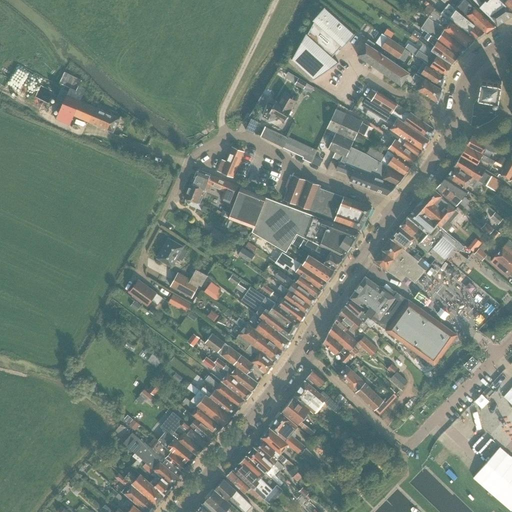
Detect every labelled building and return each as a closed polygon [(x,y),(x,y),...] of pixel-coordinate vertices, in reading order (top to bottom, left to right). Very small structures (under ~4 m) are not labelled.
[(458,4),(454,9),(466,18),(467,17),(484,33),(494,26),(470,2),(467,0),(463,0),(459,5),(458,4)] [(511,0),(487,0),(486,1),(485,0),(484,0),(482,3),(478,0),(471,0),(497,25),(502,21),(510,15),(511,13),(511,0)] [(428,3),(421,12),(428,16),(437,23),(443,29),(466,47),(467,46),(473,40),(443,15),(440,12),(428,3)] [(448,4),(440,12),(443,15),(473,40),(474,40),(475,39),(484,33),(466,18),(454,9),(448,4)] [(325,8),(324,7),(312,21),(313,21),(314,21),(307,35),(306,35),(307,34),(306,34),(291,60),(292,60),(296,63),(308,73),(314,79),(313,79),(314,80),(339,63),(338,62),(337,62),(331,57),(342,46),(343,46),(342,47),(343,48),(355,34),(354,34),(353,34),(324,8),(325,8)] [(423,23),(420,28),(437,39),(458,56),(459,55),(464,50),(466,47),(443,29),(437,23),(428,16),(424,21),(423,23)] [(415,30),(412,34),(421,41),(452,63),(455,60),(458,56),(437,39),(433,45),(424,38),(420,35),(421,34),(415,30)] [(401,85),(409,73),(372,47),(375,43),(361,34),(358,38),(365,43),(357,56),(401,85)] [(386,39),(381,46),(399,58),(405,61),(410,52),(405,49),(402,47),(387,37),(386,39)] [(423,55),(421,59),(424,61),(434,68),(445,75),(451,65),(432,53),(428,59),(423,55)] [(424,61),(417,72),(442,87),(444,75),(445,75),(434,68),(424,61)] [(437,102),(442,89),(416,73),(413,78),(422,83),(418,90),(437,102)] [(113,133),(119,118),(80,100),(85,89),(79,86),(81,80),(64,74),(60,84),(63,85),(56,101),(62,104),(56,119),(69,125),(74,115),(113,133)] [(497,105),(501,81),(480,77),(477,98),(493,100),(492,101),(494,103),(495,103),(495,104),(497,105)] [(307,84),(298,78),(295,84),(304,89),(307,84)] [(41,86),(36,96),(48,102),(53,92),(41,86)] [(367,97),(371,100),(370,101),(390,113),(397,117),(429,140),(435,130),(411,112),(410,114),(408,113),(406,113),(403,114),(401,115),(398,114),(393,109),(397,104),(377,91),(376,92),(372,89),(367,97)] [(278,102),(276,101),(274,104),(268,101),(262,116),(268,120),(271,114),(285,122),(292,110),(287,107),(292,99),(283,94),(278,102)] [(391,115),(367,98),(366,98),(367,99),(364,103),(368,106),(368,107),(383,117),(382,118),(387,121),(391,115)] [(383,164),(380,162),(367,154),(352,148),(355,140),(356,137),(358,134),(363,122),(336,109),(328,128),(337,133),(329,149),(336,152),(334,158),(341,161),(355,168),(355,169),(373,176),(397,185),(405,176),(397,172),(383,164)] [(423,151),(429,140),(397,117),(392,115),(389,119),(395,123),(391,129),(393,130),(402,136),(409,141),(423,151)] [(258,122),(250,118),(245,130),(253,133),(258,122)] [(359,132),(359,133),(362,134),(363,135),(365,136),(368,129),(363,127),(362,126),(359,132)] [(261,136),(265,138),(270,129),(265,127),(261,136)] [(269,140),(274,131),(270,129),(265,138),(269,140)] [(402,136),(393,130),(391,133),(399,139),(402,136)] [(274,142),(279,133),(274,131),(269,140),(274,142)] [(278,144),(283,136),(279,133),(274,142),(278,144)] [(356,137),(355,140),(358,142),(362,143),(365,137),(361,136),(358,134),(356,137)] [(466,145),(482,154),(485,148),(494,153),(496,149),(472,135),(466,145)] [(283,147),(288,138),(283,136),(278,144),(283,147)] [(402,136),(399,139),(398,141),(419,157),(423,151),(409,141),(402,136)] [(288,138),(283,147),(288,150),(293,139),(288,137),(288,138)] [(293,152),(298,142),(293,139),(288,150),(293,152)] [(419,157),(398,141),(396,139),(388,150),(394,155),(412,166),(414,164),(419,157)] [(298,155),(303,144),(298,142),(293,152),(298,155)] [(303,157),(308,146),(303,144),(298,155),(303,157)] [(494,161),(482,154),(466,145),(461,155),(464,157),(477,164),(480,159),(483,160),(482,160),(491,166),(494,161)] [(221,172),(233,177),(244,152),(232,146),(226,161),(222,159),(218,170),(221,172)] [(311,163),(317,150),(308,146),(303,157),(303,158),(311,163)] [(371,147),(367,154),(380,162),(383,164),(384,163),(387,165),(388,165),(398,171),(397,172),(405,176),(411,168),(412,166),(394,155),(388,152),(385,156),(371,147)] [(461,155),(454,167),(479,181),(486,169),(477,164),(464,157),(461,155)] [(506,159),(501,156),(497,163),(503,165),(506,159)] [(511,173),(511,156),(500,175),(508,179),(509,180),(511,173)] [(355,168),(341,161),(340,162),(339,161),(335,170),(352,176),(350,180),(388,195),(394,188),(397,185),(376,177),(373,176),(355,169),(355,168)] [(482,183),(479,181),(454,167),(446,177),(465,189),(468,184),(475,188),(477,185),(480,187),(482,183)] [(204,188),(207,183),(206,183),(210,174),(197,169),(191,184),(192,184),(191,185),(189,184),(184,198),(199,204),(205,189),(204,188)] [(206,183),(207,183),(224,190),(221,199),(231,203),(238,186),(210,174),(206,183)] [(311,210),(319,188),(320,185),(293,175),(283,200),(311,210)] [(494,191),(500,182),(492,176),(486,186),(494,191)] [(467,191),(465,189),(446,177),(440,183),(462,199),(461,199),(463,200),(465,200),(468,202),(469,201),(464,196),(467,191)] [(462,199),(440,183),(436,189),(456,206),(460,201),(461,202),(460,203),(464,207),(468,202),(465,200),(463,200),(461,199),(462,199)] [(358,233),(299,211),(240,188),(228,218),(253,228),(251,232),(268,242),(276,247),(286,253),(297,235),(320,245),(319,247),(343,258),(346,252),(350,246),(352,243),(358,233)] [(319,188),(311,210),(334,219),(360,229),(372,207),(343,196),(343,197),(319,188)] [(425,196),(416,206),(446,231),(452,224),(447,219),(455,209),(440,197),(442,195),(434,188),(425,196)] [(408,217),(419,227),(426,233),(418,244),(441,263),(446,257),(433,246),(438,242),(437,241),(440,237),(456,250),(461,244),(446,231),(416,206),(408,217)] [(230,212),(222,209),(220,214),(227,217),(230,212)] [(502,218),(495,212),(490,218),(497,224),(502,218)] [(412,236),(419,227),(408,217),(400,226),(412,236)] [(493,229),(486,222),(482,227),(489,234),(493,229)] [(226,236),(213,228),(208,236),(221,244),(226,236)] [(399,229),(390,239),(404,250),(408,245),(413,249),(415,246),(413,242),(412,241),(413,240),(399,229)] [(496,230),(486,243),(488,245),(489,245),(500,233),(496,230)] [(263,248),(266,242),(250,232),(246,238),(263,248)] [(297,236),(292,244),(299,248),(303,241),(304,239),(297,236)] [(183,246),(168,238),(157,258),(172,267),(183,246)] [(474,245),(465,238),(461,243),(469,250),(474,245)] [(404,251),(404,250),(390,239),(374,260),(400,282),(405,275),(414,283),(425,271),(430,265),(420,257),(417,261),(404,251)] [(511,271),(511,244),(508,240),(490,261),(508,276),(511,271)] [(484,241),(478,248),(483,251),(488,245),(486,243),(484,242),(484,241)] [(256,248),(248,242),(245,246),(254,252),(256,248)] [(250,262),(254,255),(242,247),(238,254),(250,262)] [(343,258),(319,247),(316,250),(323,255),(324,254),(327,256),(325,262),(335,269),(343,258)] [(290,269),(321,290),(327,281),(302,265),(282,253),(276,248),(268,258),(284,269),(286,266),(290,269)] [(487,254),(483,251),(478,248),(473,254),(482,260),(487,254)] [(302,265),(327,281),(334,271),(308,255),(302,265)] [(321,290),(290,269),(288,271),(296,277),(293,281),(293,282),(316,298),(321,290)] [(201,286),(206,275),(196,270),(190,279),(177,272),(170,286),(191,298),(198,285),(201,286)] [(283,282),(287,277),(277,271),(274,276),(283,282)] [(255,313),(259,317),(290,340),(293,334),(299,323),(301,321),(286,311),(279,307),(251,288),(248,291),(238,284),(241,280),(232,274),(228,279),(237,285),(235,287),(246,294),(241,300),(257,311),(255,313)] [(366,276),(350,297),(367,309),(364,314),(367,316),(367,317),(368,317),(385,330),(425,359),(423,363),(431,368),(433,365),(434,366),(457,335),(408,300),(394,291),(390,296),(378,287),(379,286),(378,285),(366,276)] [(138,280),(129,292),(147,305),(151,299),(157,304),(162,298),(155,293),(156,293),(138,280)] [(220,288),(210,282),(204,291),(216,300),(221,293),(218,291),(220,288)] [(293,282),(288,290),(311,305),(313,302),(316,298),(293,282)] [(273,290),(264,284),(261,288),(270,294),(273,290)] [(305,313),(311,305),(288,290),(281,285),(278,289),(286,295),(284,298),(285,299),(305,313)] [(190,303),(172,294),(168,302),(186,312),(190,303)] [(350,297),(345,304),(362,321),(363,322),(368,317),(367,317),(367,316),(364,314),(367,309),(350,297)] [(285,299),(279,307),(286,311),(301,321),(301,320),(305,313),(285,299)] [(141,305),(134,300),(130,306),(137,311),(141,305)] [(362,321),(345,304),(339,315),(355,329),(358,325),(364,330),(367,325),(363,322),(362,321)] [(196,312),(191,309),(187,316),(193,320),(197,315),(195,314),(196,312)] [(233,313),(227,309),(224,313),(230,317),(233,313)] [(355,329),(339,315),(334,322),(345,332),(348,328),(352,332),(355,329)] [(253,346),(274,362),(283,350),(256,330),(255,329),(247,322),(246,322),(239,317),(235,323),(242,328),(236,337),(248,347),(250,344),(253,346)] [(290,340),(259,317),(255,323),(258,325),(255,329),(256,330),(283,350),(290,340)] [(334,322),(328,333),(354,356),(358,351),(353,347),(357,342),(345,332),(334,322)] [(199,338),(193,333),(187,341),(193,346),(199,338)] [(236,367),(246,375),(253,365),(247,360),(212,333),(204,343),(236,367)] [(352,355),(328,333),(323,343),(336,355),(340,351),(344,355),(340,359),(345,363),(352,355)] [(372,356),(378,349),(363,336),(357,343),(372,356)] [(250,344),(248,347),(245,350),(251,354),(253,351),(257,354),(252,362),(266,373),(274,362),(253,346),(250,344)] [(393,349),(387,344),(383,349),(389,354),(393,349)] [(154,355),(150,361),(157,366),(157,367),(162,361),(162,360),(155,355),(154,355)] [(220,381),(221,381),(245,400),(252,391),(227,373),(222,369),(213,362),(214,362),(206,356),(202,361),(212,369),(213,367),(224,376),(220,381)] [(258,383),(246,375),(236,367),(232,372),(230,371),(231,370),(225,366),(226,364),(217,357),(214,362),(213,362),(222,369),(227,373),(252,391),(258,383)] [(478,363),(472,357),(464,365),(470,371),(472,369),(471,368),(476,363),(476,364),(478,363)] [(397,368),(391,364),(387,369),(392,374),(397,368)] [(383,400),(346,365),(338,374),(374,410),(379,415),(396,396),(393,393),(384,403),(382,402),(383,400)] [(320,389),(326,381),(313,369),(307,377),(320,389)] [(182,377),(175,372),(172,376),(179,381),(182,377)] [(391,378),(402,388),(407,382),(396,372),(391,378)] [(245,400),(221,381),(218,384),(211,378),(208,375),(204,380),(207,382),(215,389),(215,390),(238,408),(245,400)] [(307,377),(304,381),(293,396),(294,396),(310,410),(314,414),(323,402),(330,407),(334,403),(335,403),(333,401),(320,389),(307,377)] [(159,388),(153,382),(147,389),(153,395),(159,388)] [(190,384),(187,388),(195,395),(191,400),(196,405),(222,426),(232,415),(199,391),(190,384)] [(199,391),(232,415),(234,413),(238,408),(215,390),(212,394),(205,389),(202,387),(199,391)] [(153,396),(144,388),(139,394),(149,401),(153,396)] [(339,394),(333,401),(335,403),(334,403),(340,408),(346,400),(339,394)] [(301,422),(310,410),(294,396),(282,411),(302,427),(302,428),(312,436),(314,433),(301,422)] [(222,426),(196,405),(186,398),(183,401),(192,409),(193,408),(194,409),(191,414),(215,434),(222,426)] [(140,411),(136,408),(131,413),(135,417),(140,411)] [(190,425),(209,441),(215,434),(191,414),(188,413),(185,410),(183,413),(186,416),(187,415),(192,419),(194,420),(190,425)] [(187,432),(185,435),(202,449),(209,441),(190,425),(183,420),(174,413),(170,418),(187,432)] [(276,419),(269,428),(288,443),(299,452),(305,445),(291,434),(297,426),(281,413),(276,419)] [(140,424),(133,419),(128,425),(134,431),(140,424)] [(159,425),(153,420),(149,424),(156,429),(159,425)] [(269,428),(261,437),(276,449),(275,451),(274,451),(276,454),(275,455),(278,459),(284,464),(288,460),(280,452),(288,443),(269,428)] [(196,456),(202,449),(185,435),(183,433),(178,439),(176,437),(177,436),(172,433),(170,436),(164,432),(157,440),(170,451),(170,450),(189,465),(196,456)] [(154,470),(171,486),(178,478),(177,477),(161,464),(163,461),(142,443),(132,435),(124,444),(135,453),(132,456),(136,460),(140,463),(142,460),(146,463),(148,465),(154,470)] [(145,440),(142,443),(163,461),(161,464),(177,477),(182,472),(182,473),(189,465),(170,450),(170,451),(157,441),(157,440),(154,438),(149,444),(145,440)] [(260,439),(254,446),(264,457),(273,465),(273,464),(280,470),(283,466),(277,460),(278,459),(275,455),(276,454),(274,451),(275,451),(260,439)] [(254,446),(246,456),(257,465),(265,474),(268,476),(275,482),(277,480),(277,478),(272,473),(276,469),(273,465),(271,463),(264,457),(254,446)] [(240,462),(232,470),(257,493),(264,499),(272,490),(261,479),(265,474),(257,465),(246,456),(240,462)] [(140,463),(136,460),(131,465),(134,468),(140,463)] [(145,464),(143,467),(144,469),(145,469),(151,474),(153,471),(154,470),(148,465),(146,463),(145,464)] [(154,487),(163,495),(166,492),(171,486),(154,470),(153,471),(151,474),(154,477),(149,482),(154,487)] [(232,470),(226,476),(244,494),(248,490),(255,496),(257,493),(232,470)] [(128,482),(156,504),(163,496),(163,495),(154,487),(149,482),(140,474),(135,479),(133,477),(133,476),(129,472),(124,478),(129,481),(128,482)] [(297,481),(302,477),(298,472),(293,476),(297,481)] [(156,504),(128,482),(118,473),(116,477),(125,485),(126,485),(129,487),(128,489),(125,487),(122,492),(145,511),(149,511),(152,509),(156,504)] [(223,479),(214,489),(214,490),(227,501),(232,496),(240,504),(239,506),(245,511),(246,511),(251,506),(244,499),(243,498),(223,479)] [(73,486),(71,488),(75,491),(74,492),(77,495),(80,491),(73,486)] [(308,493),(302,487),(299,491),(305,497),(308,493)] [(113,489),(111,491),(120,500),(123,497),(114,488),(113,489)] [(206,501),(202,505),(209,511),(224,511),(231,504),(227,501),(214,490),(205,500),(206,501)] [(122,511),(118,508),(114,511),(105,504),(103,507),(94,499),(91,502),(100,510),(102,511),(122,511)] [(130,510),(127,511),(142,511),(133,505),(127,500),(123,505),(130,510)]
